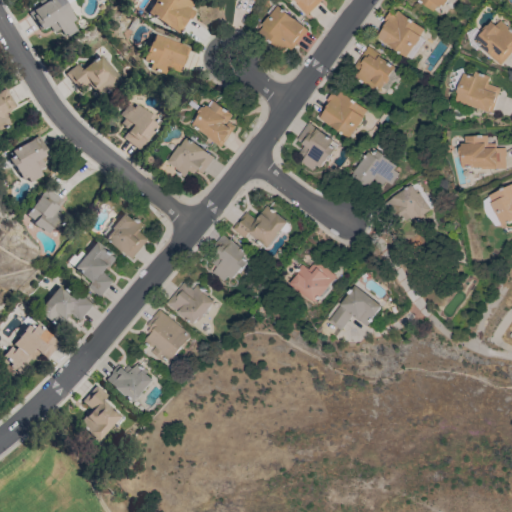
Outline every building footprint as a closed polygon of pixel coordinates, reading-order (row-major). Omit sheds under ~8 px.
[(67,36),(65,33),(63,35),(59,29),(53,32),(49,25),(42,29),(41,28),(40,29),(29,12),(47,0),(64,0),(67,4),(66,4),(75,19),(71,21),(76,30),(67,36)] [(189,0),(194,3),(190,8),(195,11),(190,19),(189,18),(180,32),(177,30),(176,31),(148,12),(149,11),(146,9),(152,0),(154,2),(155,0),(189,0)] [(322,0),(307,16),(296,5),(298,3),(295,0),(322,0)] [(418,0),(447,0),(448,1),(445,5),(441,5),(439,7),(437,5),(433,11),(418,0)] [(291,50),(288,48),(284,53),(258,32),(263,26),(262,25),(268,16),(269,17),(278,6),(307,29),(291,50)] [(378,38),(378,37),(375,35),(391,12),(394,15),(397,10),(424,29),(419,36),(420,36),(419,38),(420,38),(415,46),(414,46),(406,57),(378,38)] [(511,30),(511,51),(500,65),(488,56),(490,54),(475,41),(483,32),(483,30),(485,26),(488,26),(492,21),(496,25),(500,20),(511,30)] [(190,48),(180,72),(167,67),(165,73),(150,68),(152,63),(143,60),(150,41),(152,42),(155,34),(190,48)] [(353,77),(359,70),(354,66),(368,46),(381,55),(379,57),(395,67),(389,77),(389,80),(387,83),(384,84),(381,89),(376,85),(373,91),(353,77)] [(121,80),(110,89),(100,97),(94,89),(93,90),(87,82),(79,89),(66,73),(78,63),(82,69),(100,55),(121,80)] [(456,101),(459,93),(458,92),(465,74),(473,77),(475,71),(490,77),(488,84),(500,88),(492,113),(489,112),(456,101)] [(17,106),(10,110),(12,114),(9,116),(10,118),(8,118),(11,123),(0,130),(0,91),(6,88),(17,106)] [(363,117),(364,118),(349,139),(321,118),(321,117),(318,115),(333,93),(337,96),(340,91),(367,110),(363,117)] [(231,114),(232,115),(227,123),(226,122),(224,124),(226,126),(228,122),(235,127),(221,147),(207,137),(208,136),(193,125),(199,115),(199,112),(202,108),(204,107),(206,105),(209,107),(213,101),(231,114)] [(145,142),(144,141),(138,149),(123,137),(129,129),(121,123),(125,118),(120,114),(128,104),(133,108),(136,104),(150,114),(150,113),(160,120),(157,125),(157,126),(145,142)] [(309,123),(334,141),(334,142),(337,144),(334,149),(335,150),(331,156),(330,155),(326,162),(325,161),(320,168),(316,165),(312,170),(301,163),(304,158),(299,154),(305,145),(297,140),(309,123)] [(31,182),(28,177),(24,179),(20,172),(19,172),(15,165),(14,166),(10,158),(11,158),(9,154),(14,151),(13,150),(35,138),(34,137),(39,135),(49,152),(47,152),(48,154),(42,158),(46,167),(40,170),(43,175),(31,182)] [(505,157),(505,169),(481,170),(481,167),(463,168),(462,155),(460,154),(460,148),(462,146),(462,144),(465,144),(465,137),(487,136),(488,144),(496,144),(496,148),(505,148),(505,157)] [(203,173),(197,169),(193,174),(189,171),(184,177),(174,170),(176,168),(167,162),(179,145),(181,147),(186,139),(191,142),(192,142),(205,150),(204,151),(214,157),(203,173)] [(368,152),(369,152),(372,148),(383,155),(383,156),(389,160),(388,161),(395,166),(392,170),(398,174),(389,185),(383,181),(379,186),(373,181),(368,187),(354,178),(356,175),(353,173),(368,152)] [(511,184),(511,221),(502,226),(496,213),(495,214),(490,204),(493,203),(489,196),(511,184)] [(411,187),(411,186),(413,190),(415,188),(418,193),(429,209),(420,215),(422,218),(412,225),(408,218),(403,221),(399,216),(397,217),(393,212),(394,212),(388,200),(410,185),(411,187)] [(64,200),(59,206),(62,209),(59,213),(66,218),(58,229),(54,226),(49,233),(40,227),(40,228),(34,223),(36,221),(27,214),(41,195),(47,187),(64,200)] [(266,248),(248,233),(243,238),(231,229),(245,212),(254,219),(260,212),(261,213),(267,206),(277,214),(278,214),(288,222),(266,248)] [(132,259),(123,252),(105,238),(112,229),(111,228),(123,212),(132,219),(133,217),(143,225),(138,231),(148,239),(132,259)] [(211,272),(216,266),(211,262),(217,255),(215,254),(217,251),(216,250),(217,249),(213,246),(222,234),(230,240),(230,239),(234,242),(234,243),(246,252),(245,254),(249,257),(247,261),(243,267),(241,266),(236,273),(235,272),(230,279),(226,276),(222,281),(211,272)] [(96,241),(106,249),(106,250),(116,258),(110,266),(109,265),(103,272),(113,280),(100,297),(88,287),(92,281),(75,267),(96,241)] [(334,276),(327,285),(313,302),(312,301),(309,299),(307,301),(303,297),(287,284),(294,276),(292,274),(300,264),(307,269),(315,260),(334,276)] [(183,282),(192,289),(196,284),(208,294),(206,295),(214,301),(201,317),(200,317),(197,321),(195,320),(193,323),(192,323),(191,324),(166,303),(183,282)] [(59,285),(77,300),(81,294),(93,304),(79,320),(70,313),(64,320),(63,319),(57,327),(38,310),(59,285)] [(381,306),(373,316),(365,326),(358,320),(357,321),(351,316),(339,330),(327,321),(340,305),(355,286),(381,306)] [(190,335),(185,341),(186,343),(182,348),(181,347),(168,362),(162,358),(160,360),(150,352),(151,350),(153,351),(156,347),(155,346),(148,346),(143,342),(145,340),(150,334),(147,331),(149,328),(146,326),(147,324),(146,324),(158,310),(158,311),(159,310),(190,335)] [(47,358),(40,353),(37,357),(36,356),(33,360),(31,358),(27,362),(30,364),(22,374),(6,361),(8,359),(4,355),(12,346),(16,349),(18,347),(14,343),(20,337),(19,336),(24,331),(23,330),(32,320),(41,328),(42,327),(52,336),(60,343),(47,358)] [(118,364),(124,369),(128,365),(132,369),(137,363),(147,371),(145,373),(152,380),(135,399),(134,398),(131,401),(131,400),(129,402),(113,387),(113,386),(105,379),(118,364)] [(96,384),(107,394),(102,400),(125,419),(117,428),(112,424),(104,433),(107,435),(100,443),(88,432),(88,431),(78,423),(84,416),(84,415),(90,408),(81,401),(96,384)]
